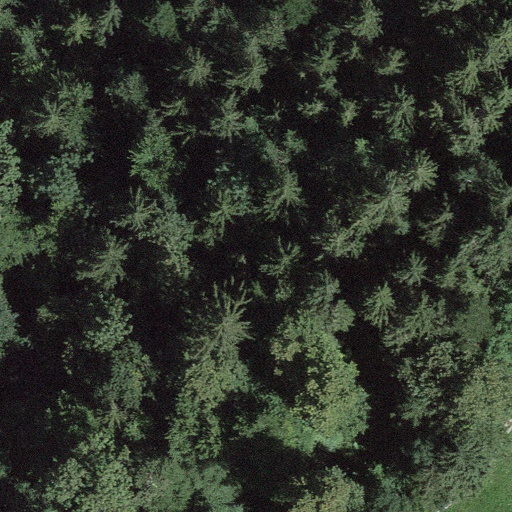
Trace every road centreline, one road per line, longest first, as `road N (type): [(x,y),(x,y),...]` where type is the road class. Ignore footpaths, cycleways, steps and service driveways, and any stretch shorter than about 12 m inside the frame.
road 1 (track): [(35,388),(20,199),(35,0)]
road 2 (track): [(35,388),(17,511)]
